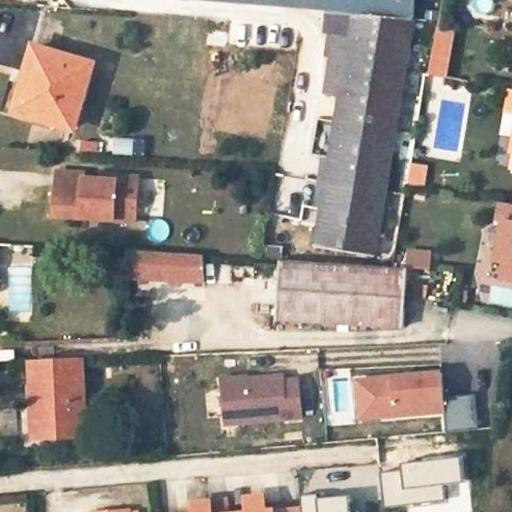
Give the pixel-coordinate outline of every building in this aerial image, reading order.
[(416,0),(249,0),(333,6),(332,12),(415,20),(416,0)] [(376,258),(415,20),(332,12),(327,12),(325,31),(335,33),(325,93),(340,95),(330,158),(330,160),(344,163),(336,208),(322,205),(321,209),(315,248),(376,258)] [(207,19),(206,46),(227,46),(228,19),(207,19)] [(454,33),(437,29),(428,75),(446,78),(454,33)] [(23,90),(17,110),(74,127),(93,64),(35,47),(23,90)] [(17,110),(23,90),(14,88),(8,107),(17,110)] [(336,208),(344,163),(330,160),(330,158),(323,157),(315,208),(321,209),(322,205),(336,208)] [(427,167),(410,165),(407,185),(424,187),(427,167)] [(85,174),(58,172),(55,216),(116,220),(116,213),(137,214),(139,178),(118,177),(117,181),(101,180),(85,179),(85,174)] [(511,204),(501,202),(497,219),(504,221),(496,260),(505,261),(502,278),(511,280),(511,204)] [(116,213),(116,220),(136,221),(137,214),(116,213)] [(204,283),(204,255),(128,249),(129,278),(204,283)] [(392,267),(281,261),(276,321),(404,327),(408,268),(392,267)] [(35,407),(37,439),(84,436),(80,359),(32,362),(35,407)] [(393,377),(357,380),(360,408),(395,405),(396,416),(446,411),(448,431),(479,428),(476,393),(445,396),(443,372),(402,376),(403,381),(394,382),(393,377)] [(284,375),(222,380),(226,423),(303,416),(299,379),(284,380),(284,375)] [(395,405),(360,408),(361,419),(396,416),(395,405)] [(19,408),(21,440),(37,439),(35,407),(19,408)] [(444,501),(443,486),(461,484),(459,458),(400,464),(401,471),(383,473),(386,507),(444,501)] [(347,511),(346,497),(316,499),(316,495),(301,497),(302,508),(302,511),(347,511)] [(302,511),(302,508),(267,511),(265,497),(247,498),(247,511),(228,511),(227,501),(193,504),(193,511),(302,511)]
